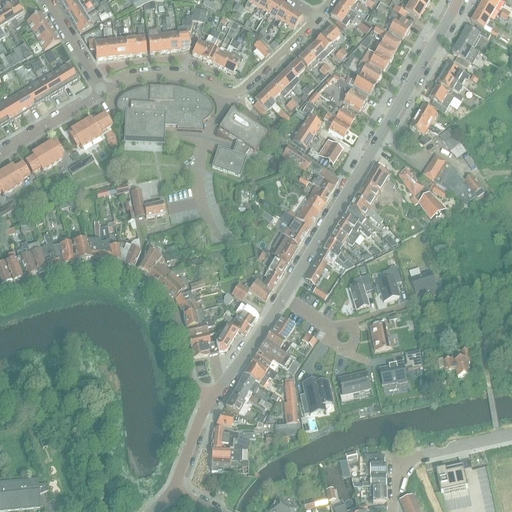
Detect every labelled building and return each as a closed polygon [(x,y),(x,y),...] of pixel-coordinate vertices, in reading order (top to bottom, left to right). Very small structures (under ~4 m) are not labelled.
[(76,0),(67,0),(61,4),(67,14),(81,6),(76,0)] [(163,2),(164,1),(163,0),(130,0),(135,9),(150,2),(163,2)] [(252,5),(257,9),(262,0),(248,0),(244,7),(249,10),(252,5)] [(272,0),(262,0),(257,9),(262,11),(258,16),(263,19),(274,1),(272,0)] [(345,0),(341,0),(336,7),(360,24),(363,20),(352,13),(356,7),(353,5),(345,0)] [(345,0),(353,5),(356,0),(358,0),(371,9),(373,5),(367,1),(365,0),(345,0)] [(411,0),(410,2),(424,10),(429,0),(411,0)] [(484,0),(483,2),(495,9),(500,0),(484,0)] [(274,1),(263,19),(267,21),(270,16),(276,20),(284,7),(274,1)] [(424,10),(410,2),(407,8),(402,6),(400,9),(395,6),(392,11),(403,18),(406,13),(418,20),(424,10)] [(483,2),(477,12),(490,19),(495,9),(483,2)] [(13,4),(7,8),(19,29),(20,28),(15,20),(24,14),(17,3),(14,5),(13,4)] [(81,6),(67,14),(73,24),(87,15),(81,6)] [(194,7),(191,19),(181,21),(182,28),(190,27),(191,22),(198,23),(200,11),(201,8),(194,7)] [(236,13),(232,19),(236,21),(243,9),(239,7),(235,12),(236,13)] [(284,7),(276,20),(280,22),(277,28),(282,31),(293,13),(284,7)] [(360,24),(336,7),(330,17),(345,27),(349,22),(352,24),(358,28),(360,24)] [(1,12),(0,13),(0,17),(5,26),(12,22),(17,30),(19,29),(7,8),(1,12)] [(200,11),(198,23),(204,25),(206,12),(200,11)] [(490,19),(477,12),(471,22),(484,29),(490,19)] [(44,17),(42,13),(26,23),(32,32),(48,23),(44,17)] [(293,13),(282,31),(285,32),(288,27),(293,30),(298,23),(299,25),(303,18),(293,13)] [(402,40),(411,25),(400,18),(400,19),(392,14),(389,19),(392,20),(386,30),(402,40)] [(87,15),(73,24),(79,34),(93,26),(87,15)] [(258,19),(251,30),(255,32),(262,21),(258,19)] [(52,30),(48,23),(32,32),(38,42),(54,33),(52,30)] [(163,36),(158,37),(159,54),(169,53),(167,35),(167,36),(167,29),(166,24),(161,25),(163,36)] [(139,39),(134,40),(136,57),(146,55),(143,26),(137,27),(139,39)] [(384,39),(381,45),(394,53),(400,43),(387,35),(387,34),(376,27),(373,32),(384,39)] [(467,29),(460,42),(473,49),(480,37),(488,41),(491,35),(477,27),(474,33),(467,29)] [(330,28),(323,36),(331,44),(339,37),(330,28)] [(490,33),(497,37),(500,33),(493,29),(490,33)] [(146,31),(147,38),(149,55),(159,54),(158,37),(157,30),(146,31)] [(199,41),(192,55),(202,61),(217,31),(216,30),(216,32),(212,30),(205,44),(199,41)] [(217,31),(202,61),(212,65),(219,51),(213,48),(217,41),(216,41),(220,33),(217,31)] [(54,33),(38,42),(44,52),(60,42),(54,33)] [(187,33),(178,34),(179,52),(189,51),(187,33)] [(178,34),(167,35),(169,53),(179,52),(178,34)] [(130,40),(125,41),(126,58),(136,57),(134,40),(134,36),(129,37),(130,40)] [(323,36),(314,44),(323,53),(327,56),(335,49),(331,45),(331,44),(323,36)] [(366,49),(372,40),(367,37),(359,45),(366,49)] [(220,49),(219,51),(212,65),(222,70),(231,53),(233,49),(236,42),(232,40),(226,52),(220,49)] [(95,51),(96,61),(106,60),(105,43),(94,44),(94,41),(89,42),(90,51),(95,51)] [(125,41),(115,42),(116,59),(126,58),(125,41)] [(115,42),(105,43),(106,60),(116,59),(115,42)] [(254,46),(256,49),(252,53),(260,62),(270,54),(259,42),(254,46)] [(473,49),(460,42),(452,54),(457,57),(454,63),(467,71),(470,65),(465,62),(470,53),(474,56),(477,51),(473,49)] [(314,44),(306,51),(317,62),(319,60),(321,62),(327,56),(323,53),(314,44)] [(381,45),(375,55),(389,63),(394,53),(381,45)] [(342,49),(339,52),(344,57),(347,55),(342,49)] [(318,64),(317,62),(306,51),(298,60),(310,72),(318,64)] [(344,57),(339,52),(335,56),(340,61),(344,57)] [(231,53),(222,70),(232,75),(235,71),(238,64),(240,65),(242,59),(231,53)] [(389,63),(375,55),(369,65),(383,73),(389,63)] [(4,60),(7,65),(4,67),(6,71),(15,66),(10,56),(4,60)] [(43,66),(38,59),(29,64),(33,72),(43,66)] [(296,62),(287,70),(296,78),(304,71),(296,62)] [(364,68),(360,77),(375,86),(382,75),(367,66),(360,62),(358,66),(362,68),(363,67),(364,68)] [(67,65),(53,74),(63,91),(79,81),(79,80),(78,81),(73,71),(71,72),(67,65)] [(326,65),(322,68),(327,73),(331,70),(326,65)] [(448,65),(442,75),(462,86),(466,80),(468,82),(470,78),(448,65)] [(327,73),(322,68),(319,71),(324,77),(327,73)] [(287,70),(279,77),(288,86),(296,78),(287,70)] [(53,74),(39,82),(49,99),(63,91),(53,74)] [(333,75),(325,84),(317,91),(321,94),(333,81),(337,83),(339,79),(333,75)] [(439,85),(437,88),(461,102),(463,99),(458,96),(463,87),(462,86),(442,75),(437,84),(439,85)] [(478,79),(473,75),(470,80),(475,83),(478,79)] [(279,77),(271,85),(284,98),(292,90),(288,87),(288,86),(279,77)] [(344,82),(353,88),(366,96),(366,95),(369,97),(375,86),(360,77),(356,82),(348,77),(344,82)] [(39,82),(25,90),(36,107),(49,99),(39,82)] [(271,85),(263,93),(272,102),(279,94),(283,98),(284,98),(271,85)] [(308,85),(305,88),(310,93),(313,90),(308,85)] [(116,108),(117,110),(119,113),(120,115),(123,117),(125,119),(124,139),(163,141),(164,126),(177,126),(177,129),(202,130),(202,123),(204,122),(206,120),(208,119),(209,117),(211,115),(211,113),(212,111),(212,109),(212,106),(210,104),(209,102),(207,100),(194,93),(179,88),(156,87),(143,88),(131,91),(127,93),(123,95),(120,98),(117,102),(116,104),(116,106),(116,108)] [(305,88),(302,91),(307,96),(310,93),(305,88)] [(366,96),(353,88),(343,104),(359,114),(366,101),(364,100),(366,96)] [(461,102),(437,88),(431,100),(434,101),(431,106),(445,115),(450,106),(457,111),(462,103),(460,103),(461,102)] [(25,90),(12,98),(22,115),(36,107),(25,90)] [(315,94),(308,102),(313,105),(317,108),(319,106),(315,103),(321,97),(319,96),(321,94),(317,91),(315,94)] [(272,102),(263,93),(254,101),(257,104),(253,107),(262,117),(271,109),(286,124),(289,120),(275,105),(271,102),(272,102)] [(12,98),(0,105),(0,110),(8,124),(22,115),(12,98)] [(292,100),(289,103),(296,110),(299,107),(292,100)] [(296,110),(289,103),(285,106),(292,113),(296,110)] [(307,104),(302,112),(309,116),(313,108),(307,104)] [(423,106),(417,118),(431,126),(442,133),(445,130),(436,125),(437,124),(433,122),(437,115),(423,106)] [(0,128),(8,124),(0,110),(0,128)] [(230,111),(218,129),(236,141),(232,154),(218,149),(212,168),(239,177),(245,158),(243,157),(249,149),(254,153),(266,135),(230,111)] [(336,120),(333,118),(332,120),(349,131),(355,120),(341,111),(336,120)] [(90,118),(70,131),(72,134),(68,136),(76,148),(79,146),(81,149),(101,137),(99,134),(112,126),(104,114),(92,121),(90,118)] [(332,120),(333,118),(328,115),(325,120),(332,124),(332,122),(334,123),(329,132),(343,140),(349,131),(332,120)] [(306,150),(321,125),(308,117),(293,142),(306,150)] [(431,126),(417,118),(410,129),(423,136),(418,144),(424,147),(433,140),(425,136),(428,130),(438,136),(442,133),(431,126)] [(450,130),(439,138),(456,161),(467,153),(450,130)] [(51,142),(31,154),(33,157),(24,162),(32,174),(40,169),(42,172),(62,160),(60,157),(63,155),(56,143),(53,145),(51,142)] [(319,155),(320,155),(318,158),(332,166),(342,151),(328,142),(319,155)] [(312,185),(314,187),(330,196),(338,181),(328,175),(287,148),(282,155),(317,177),(312,185)] [(91,156),(80,163),(83,168),(94,161),(91,156)] [(477,197),(484,192),(482,189),(472,176),(465,181),(452,167),(436,156),(423,176),(432,183),(433,182),(467,203),(476,197),(477,197)] [(80,163),(68,170),(72,175),(83,168),(80,163)] [(12,165),(0,172),(0,193),(1,193),(3,196),(23,184),(21,181),(29,176),(22,164),(14,168),(12,165)] [(374,166),(364,182),(360,188),(377,198),(390,175),(374,166)] [(430,221),(446,211),(405,170),(399,177),(414,197),(420,203),(418,204),(430,221)] [(252,182),(264,177),(263,173),(250,177),(252,182)] [(308,183),(301,178),(298,182),(303,185),(302,187),(304,189),(308,183)] [(117,196),(128,193),(127,186),(116,189),(117,196)] [(436,186),(432,192),(443,199),(447,193),(436,186)] [(314,187),(309,196),(324,205),(330,196),(314,187)] [(377,198),(360,188),(355,198),(370,209),(377,198)] [(97,199),(108,196),(107,190),(96,193),(97,199)] [(162,203),(144,207),(141,191),(131,192),(135,219),(145,217),(146,219),(165,215),(162,203)] [(309,196),(306,204),(319,215),(324,205),(309,196)] [(355,198),(349,208),(358,215),(363,220),(366,215),(378,226),(382,222),(377,217),(370,209),(355,198)] [(14,202),(3,209),(6,214),(17,208),(14,202)] [(281,204),(278,209),(284,213),(293,219),(294,218),(295,216),(289,211),(290,210),(281,204)] [(295,219),(296,220),(309,230),(319,215),(306,204),(305,204),(295,219)] [(349,208),(344,215),(361,226),(360,227),(366,232),(370,236),(367,233),(370,230),(371,231),(373,229),(369,226),(363,220),(358,215),(349,208)] [(283,221),(277,230),(283,235),(297,248),(308,230),(309,230),(296,220),(295,219),(294,218),(293,219),(284,213),(280,219),(283,221)] [(344,215),(340,222),(356,233),(359,235),(357,232),(359,228),(361,230),(360,231),(368,239),(370,236),(366,232),(360,227),(361,226),(344,215)] [(340,222),(335,230),(354,243),(358,246),(364,240),(359,235),(356,233),(340,222)] [(414,228),(417,232),(422,228),(419,224),(414,228)] [(86,242),(92,260),(103,261),(100,245),(100,244),(99,240),(98,226),(95,226),(96,242),(86,242)] [(99,226),(98,226),(99,240),(100,244),(100,245),(103,261),(112,262),(108,248),(111,248),(107,228),(99,229),(99,226)] [(335,230),(329,240),(342,248),(345,243),(352,247),(358,250),(360,247),(358,246),(354,243),(335,230)] [(297,248),(283,235),(271,255),(288,265),(297,248)] [(46,247),(40,250),(48,270),(59,266),(52,247),(47,236),(43,237),(46,247)] [(86,240),(71,243),(76,263),(78,262),(92,260),(86,242),(86,240)] [(329,240),(323,250),(337,259),(348,269),(352,266),(347,261),(346,261),(342,257),(342,256),(340,254),(338,253),(342,248),(329,240)] [(118,243),(119,247),(121,264),(134,269),(140,251),(140,242),(135,242),(131,245),(130,248),(118,243)] [(37,243),(27,247),(29,254),(37,274),(48,270),(40,250),(37,243)] [(71,243),(52,247),(59,266),(63,265),(63,266),(76,263),(71,243)] [(29,254),(27,247),(26,244),(21,246),(25,256),(19,258),(26,278),(37,274),(29,254)] [(136,271),(147,277),(161,258),(148,250),(151,245),(147,244),(140,260),(142,260),(136,271)] [(175,246),(167,249),(169,255),(177,253),(175,246)] [(119,247),(111,248),(108,248),(112,262),(121,264),(119,247)] [(323,250),(317,260),(329,267),(330,268),(330,267),(331,268),(334,263),(346,271),(348,270),(348,269),(337,259),(323,250)] [(10,261),(4,264),(11,283),(23,279),(12,251),(10,252),(11,254),(7,255),(10,261)] [(161,258),(147,277),(160,286),(171,273),(161,265),(164,260),(161,258)] [(267,272),(270,274),(279,279),(286,267),(274,260),(267,272)] [(317,260),(305,281),(315,286),(324,270),(327,272),(330,268),(329,267),(317,260)] [(0,286),(0,288),(11,283),(4,264),(0,265),(0,286)] [(381,295),(383,303),(398,298),(395,285),(401,284),(396,268),(389,270),(389,271),(382,273),(385,281),(378,284),(378,286),(375,287),(378,296),(381,295)] [(171,273),(160,286),(174,300),(187,287),(175,276),(186,274),(185,269),(171,273)] [(262,285),(260,275),(259,273),(252,277),(256,282),(250,289),(249,285),(243,287),(238,285),(231,295),(242,302),(249,292),(265,304),(270,295),(267,293),(268,292),(264,289),(265,289),(262,285)] [(430,291),(432,298),(443,295),(441,287),(437,288),(432,273),(411,279),(416,295),(430,291)] [(267,279),(260,275),(262,285),(265,289),(271,293),(279,279),(270,274),(267,279)] [(189,286),(191,292),(205,288),(203,282),(189,286)] [(349,291),(356,312),(368,308),(362,287),(349,291)] [(316,288),(312,293),(324,301),(328,295),(316,288)] [(175,301),(178,307),(194,300),(195,299),(199,298),(196,299),(195,297),(193,298),(190,292),(180,296),(175,301)] [(218,304),(223,303),(223,298),(221,293),(215,294),(218,304)] [(223,298),(223,303),(226,309),(233,299),(226,294),(223,298)] [(194,300),(178,307),(183,316),(201,313),(200,312),(202,311),(200,311),(196,303),(200,301),(199,298),(195,299),(194,300)] [(237,319),(236,319),(238,320),(237,321),(250,329),(255,320),(237,309),(235,313),(240,317),(238,320),(237,319)] [(201,313),(183,316),(184,321),(186,329),(205,325),(204,320),(202,311),(200,312),(201,313)] [(238,320),(236,319),(236,320),(233,323),(231,320),(227,316),(225,320),(225,321),(232,328),(238,333),(245,337),(250,329),(237,321),(238,320)] [(286,341),(293,330),(295,328),(281,318),(270,334),(286,344),(287,342),(286,341)] [(205,325),(186,329),(188,339),(208,335),(206,329),(214,327),(213,324),(205,325)] [(217,334),(231,343),(238,333),(224,324),(220,330),(219,330),(217,334)] [(370,329),(374,352),(391,349),(386,326),(370,329)] [(488,338),(484,327),(476,330),(480,341),(488,338)] [(217,334),(214,335),(214,338),(215,343),(218,352),(218,355),(225,354),(231,343),(217,334)] [(270,334),(265,342),(285,355),(290,347),(286,344),(270,334)] [(208,335),(188,339),(190,349),(211,344),(215,343),(214,338),(214,335),(211,335),(212,340),(209,341),(208,335)] [(316,342),(315,341),(308,337),(305,343),(312,347),(316,342)] [(265,342),(259,351),(271,359),(269,361),(277,366),(282,369),(287,373),(292,376),(298,365),(294,363),(295,362),(285,355),(265,342)] [(211,344),(190,349),(192,360),(208,356),(209,357),(218,355),(218,352),(215,343),(211,344)] [(453,360),(444,362),(443,359),(437,360),(439,369),(445,368),(446,373),(455,371),(455,370),(456,369),(458,378),(470,376),(468,365),(470,364),(467,350),(462,351),(464,359),(453,362),(453,360)] [(259,351),(253,359),(273,372),(277,366),(269,361),(271,359),(259,351)] [(390,368),(380,370),(383,386),(399,383),(399,385),(407,383),(404,369),(407,369),(408,371),(423,368),(420,352),(405,355),(407,365),(403,366),(403,365),(397,366),(397,365),(390,367),(390,368)] [(250,366),(269,379),(272,382),(277,375),(273,372),(253,359),(249,366),(250,366)] [(250,366),(244,376),(254,383),(262,388),(265,384),(269,379),(250,366)] [(367,373),(338,380),(342,396),(371,390),(367,373)] [(244,376),(237,387),(251,395),(251,394),(248,392),(254,383),(244,376)] [(286,404),(284,405),(286,425),(297,424),(294,391),(293,384),(292,381),(285,381),(285,385),(286,404)] [(305,401),(300,402),(304,416),(309,415),(309,416),(317,414),(325,412),(323,406),(332,404),(327,382),(318,384),(318,381),(312,382),(302,385),(305,401)] [(231,397),(244,405),(245,405),(248,399),(251,395),(237,387),(231,397)] [(244,405),(231,397),(225,408),(238,416),(238,415),(244,417),(249,407),(245,405),(244,405)] [(265,403),(262,408),(269,412),(272,407),(265,403)] [(256,419),(262,423),(266,417),(259,413),(256,419)] [(236,422),(237,417),(222,415),(215,426),(231,429),(232,421),(236,422)] [(286,425),(275,426),(275,435),(300,434),(299,424),(297,424),(286,425)] [(211,449),(229,450),(229,451),(241,451),(246,451),(248,440),(255,441),(255,435),(249,435),(238,435),(232,434),(223,431),(213,429),(212,439),(211,449)] [(211,449),(211,461),(229,462),(238,462),(240,462),(241,451),(229,451),(229,450),(211,449)] [(357,459),(356,456),(355,453),(345,456),(346,459),(346,462),(357,459)] [(511,454),(493,459),(502,499),(511,496),(511,454)] [(385,476),(385,465),(383,465),(383,457),(365,457),(365,477),(369,477),(369,476),(385,476)] [(229,462),(211,461),(211,473),(229,473),(229,467),(240,467),(240,462),(238,462),(229,462)] [(345,461),(339,463),(343,479),(349,478),(345,461)] [(463,465),(436,471),(441,494),(468,488),(463,465)] [(385,487),(385,476),(369,476),(369,477),(369,484),(362,484),(362,485),(352,486),(353,489),(356,489),(362,488),(372,488),(372,487),(385,487)] [(37,479),(0,483),(0,511),(40,508),(39,495),(47,492),(45,485),(38,486),(37,479)] [(386,503),(385,487),(372,487),(372,488),(362,488),(356,489),(362,489),(368,488),(368,498),(372,498),(372,503),(386,503)] [(335,500),(333,489),(326,490),(328,502),(335,500)] [(404,511),(418,511),(411,495),(399,501),(404,511)] [(296,511),(298,508),(277,497),(269,511),(296,511)] [(303,503),(305,511),(315,508),(313,500),(303,503)]
